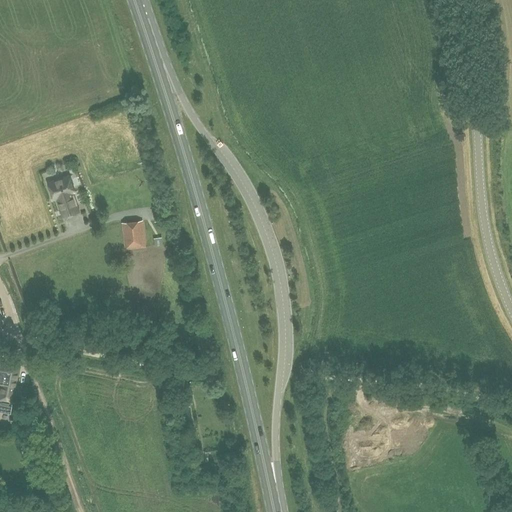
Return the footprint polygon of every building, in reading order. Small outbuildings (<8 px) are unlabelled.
[(57,197),(64,216),(79,211),(73,192),(75,191),(70,175),(49,182),(54,198),(57,197)] [(155,206),(158,221),(167,219),(165,205),(155,206)] [(143,220),(123,223),(126,249),(146,247),(143,220)] [(0,385),(2,386),(0,395),(0,410),(11,413),(14,395),(16,385),(19,366),(17,366),(18,364),(2,361),(2,363),(0,362),(0,385)] [(42,467),(33,470),(34,474),(35,474),(36,475),(42,474),(42,473),(44,472),(42,467)]
